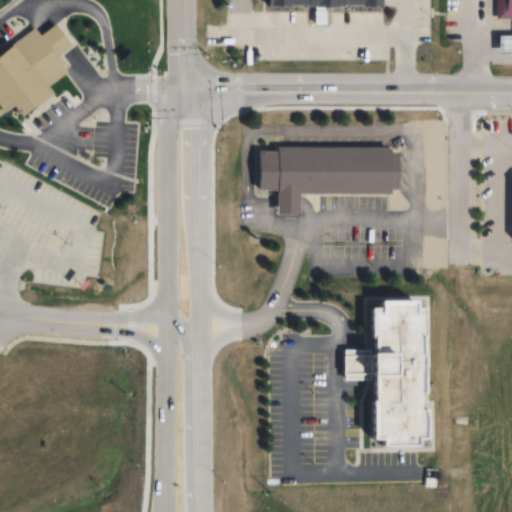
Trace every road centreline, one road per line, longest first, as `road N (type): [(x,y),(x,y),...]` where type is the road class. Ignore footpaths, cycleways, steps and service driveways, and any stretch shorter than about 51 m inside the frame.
road 1 (primary): [(191,457),(194,126),(187,97)]
road 2 (primary): [(187,97),(511,96)]
road 3 (primary): [(187,97),(175,127),(175,304)]
road 4 (residential): [(459,261),(458,96)]
road 5 (residential): [(0,315),(157,323)]
